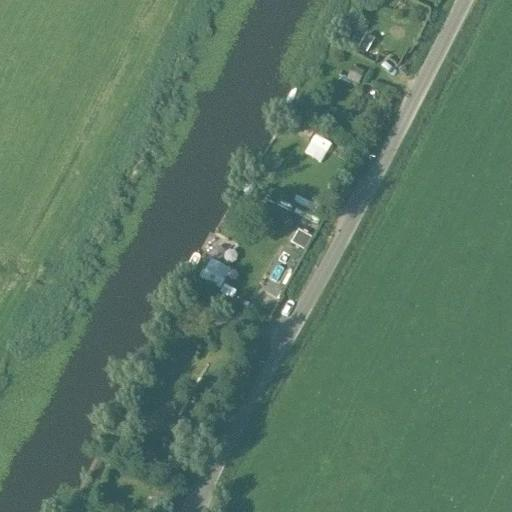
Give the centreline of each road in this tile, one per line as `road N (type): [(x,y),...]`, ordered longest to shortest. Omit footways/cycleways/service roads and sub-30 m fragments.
road 1 (unclassified): [(192,511),(462,0)]
road 2 (track): [(0,286),(153,0)]
